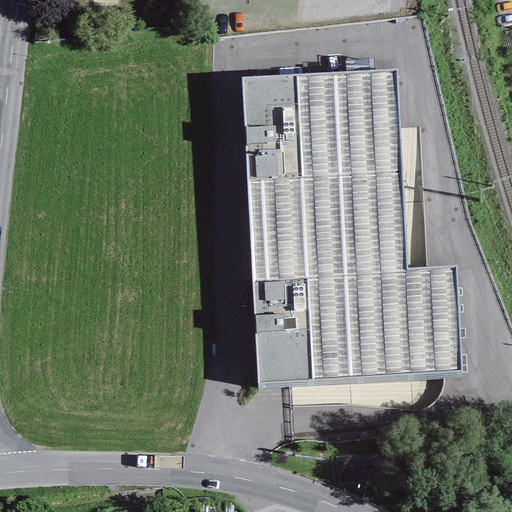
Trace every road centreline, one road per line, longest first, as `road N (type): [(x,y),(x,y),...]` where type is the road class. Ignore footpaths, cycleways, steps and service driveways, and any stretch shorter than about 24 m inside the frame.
road 1 (tertiary): [(0,473),(187,469),(278,487),(347,511)]
road 2 (residential): [(17,0),(0,169)]
